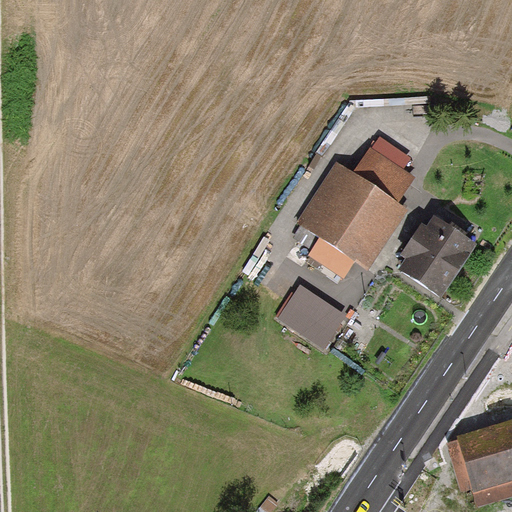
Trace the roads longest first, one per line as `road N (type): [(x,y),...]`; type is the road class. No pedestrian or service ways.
road 1 (tertiary): [(355,508),(511,275)]
road 2 (track): [(0,319),(7,511)]
